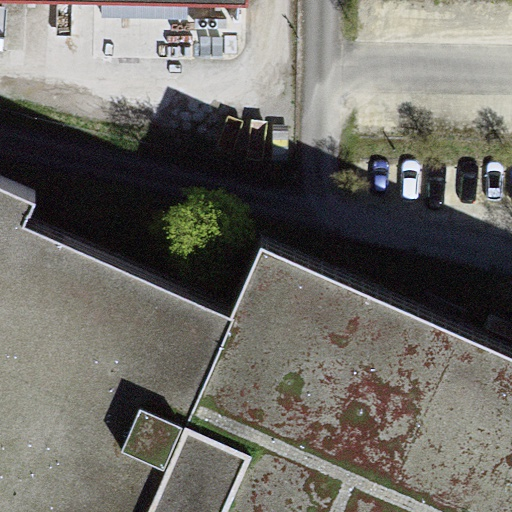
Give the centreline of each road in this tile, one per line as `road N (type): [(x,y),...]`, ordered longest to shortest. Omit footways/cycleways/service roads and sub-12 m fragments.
road 1 (residential): [(346,226),(511,264)]
road 2 (unknown): [(0,132),(157,154)]
